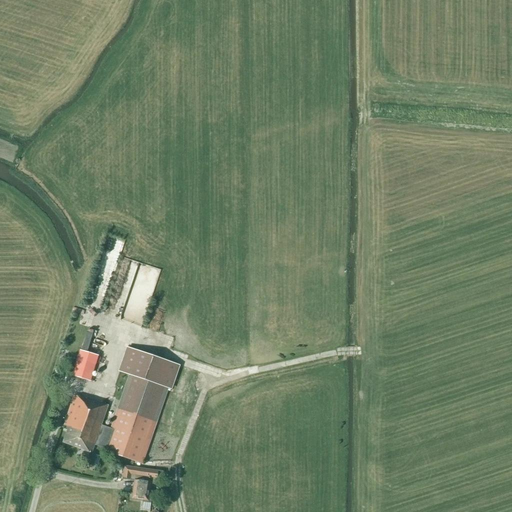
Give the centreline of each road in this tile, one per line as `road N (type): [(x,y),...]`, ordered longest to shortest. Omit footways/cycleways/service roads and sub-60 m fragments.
road 1 (track): [(177,359),(231,377),(360,351)]
road 2 (track): [(210,371),(176,462),(183,511)]
